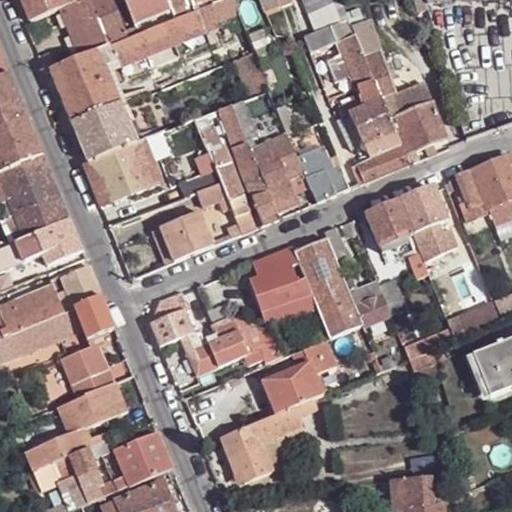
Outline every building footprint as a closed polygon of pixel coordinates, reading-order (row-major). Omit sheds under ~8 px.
[(20,0),(30,23),(87,0),(20,0)] [(106,45),(126,38),(124,33),(110,0),(87,0),(87,2),(106,45)] [(124,0),(134,25),(170,10),(166,0),(124,0)] [(166,0),(170,10),(190,2),(193,13),(211,5),(210,4),(212,3),(211,0),(166,0)] [(238,13),(232,0),(221,0),(212,3),(210,4),(211,5),(218,21),(238,13)] [(261,0),(266,12),(291,2),(290,0),(261,0)] [(312,13),(326,9),(341,2),(340,0),(300,0),(306,16),(312,13)] [(511,0),(420,0),(418,0),(465,144),(511,127),(511,0)] [(79,56),(106,45),(87,2),(61,12),(79,56)] [(193,13),(190,2),(170,10),(174,21),(176,20),(193,13)] [(326,9),(312,13),(320,33),(302,39),(309,55),(331,46),(334,42),(335,44),(356,37),(352,27),(341,2),(326,9)] [(218,21),(211,5),(193,13),(176,20),(181,33),(183,32),(184,35),(218,21)] [(181,33),(176,20),(174,21),(139,35),(136,37),(142,49),(181,33)] [(367,21),(352,27),(356,37),(361,49),(367,65),(374,82),(383,101),(385,109),(391,121),(402,148),(406,158),(409,167),(419,162),(415,154),(424,150),(432,147),(447,141),(432,104),(405,116),(400,104),(367,21)] [(139,35),(136,28),(124,33),(126,38),(127,41),(136,37),(139,35)] [(246,30),(223,40),(233,62),(235,61),(256,52),(246,30)] [(65,107),(112,88),(105,70),(117,66),(115,61),(142,49),(136,37),(127,41),(63,67),(51,73),(65,107)] [(356,37),(335,44),(340,56),(349,78),(354,91),(357,89),(374,82),(367,65),(361,49),(356,37)] [(57,52),(40,59),(46,75),(51,73),(63,67),(57,52)] [(256,52),(235,61),(237,67),(247,91),(250,99),(266,93),(268,82),(256,52)] [(0,81),(9,78),(0,55),(0,81)] [(340,56),(325,63),(333,85),(349,78),(340,56)] [(9,78),(0,81),(0,131),(27,120),(9,78)] [(383,101),(374,82),(357,89),(361,101),(365,109),(383,101)] [(112,88),(65,107),(73,125),(120,107),(112,88)] [(427,93),(400,104),(405,116),(432,104),(427,93)] [(247,125),(253,139),(259,137),(244,101),(232,107),(237,121),(240,127),(247,125)] [(344,119),(360,158),(380,150),(382,156),(402,148),(391,121),(385,109),(383,101),(365,109),(349,117),(344,119)] [(361,101),(346,109),(349,117),(365,109),(361,101)] [(89,164),(127,148),(119,128),(127,125),(120,107),(73,125),(89,164)] [(227,125),(237,121),(232,107),(221,110),(227,125)] [(207,116),(194,121),(200,133),(211,128),(207,116)] [(0,176),(43,159),(27,120),(0,131),(0,176)] [(185,141),(200,135),(200,133),(194,121),(179,128),(185,141)] [(230,134),(241,130),(240,127),(237,121),(227,125),(230,134)] [(253,139),(247,125),(240,127),(241,130),(250,153),(257,150),(252,140),(253,139)] [(263,227),(280,220),(277,215),(250,153),(241,130),(230,134),(235,150),(233,150),(263,227)] [(296,159),(286,137),(257,150),(250,153),(277,215),(298,205),(294,196),(288,181),(303,174),(296,159)] [(143,142),(137,144),(145,168),(153,166),(143,142)] [(160,184),(153,166),(145,168),(137,144),(127,148),(89,164),(84,166),(102,207),(160,184)] [(312,193),(317,205),(329,200),(352,190),(343,167),(336,170),(326,147),(296,159),(303,174),(310,189),(312,193)] [(432,147),(424,150),(428,159),(435,156),(432,147)] [(361,174),(365,185),(409,167),(406,158),(402,148),(382,156),(357,166),(361,174)] [(242,235),(243,236),(255,231),(242,199),(243,199),(225,156),(211,162),(215,170),(221,185),(231,208),(238,224),(242,235)] [(43,159),(0,176),(0,180),(25,241),(69,222),(43,159)] [(463,213),(467,224),(485,217),(488,228),(511,218),(511,162),(510,159),(456,180),(468,211),(463,213)] [(361,174),(357,166),(351,168),(354,176),(361,174)] [(184,183),(190,197),(197,194),(221,185),(215,170),(184,183)] [(294,196),(310,189),(303,174),(288,181),(294,196)] [(365,185),(361,174),(354,176),(359,188),(365,185)] [(16,245),(25,241),(0,180),(0,224),(9,247),(16,245)] [(231,208),(221,185),(197,194),(202,209),(212,205),(218,203),(221,211),(231,208)] [(433,190),(399,203),(412,237),(414,237),(425,264),(458,250),(450,233),(443,236),(439,226),(447,223),(433,190)] [(218,203),(212,205),(215,213),(221,211),(218,203)] [(399,203),(366,216),(366,217),(380,254),(414,241),(412,237),(399,203)] [(162,231),(176,264),(215,247),(201,214),(162,231)] [(83,254),(69,222),(25,241),(16,245),(25,265),(43,258),(48,269),(83,254)] [(352,222),(340,228),(345,240),(358,235),(352,222)] [(238,224),(228,228),(232,239),(242,235),(238,224)] [(462,228),(450,233),(458,250),(470,246),(462,228)] [(327,240),(336,263),(348,258),(336,229),(324,234),(327,240)] [(154,233),(168,266),(176,264),(162,231),(154,233)] [(329,341),(362,327),(355,310),(344,283),(336,263),(327,240),(322,242),(294,254),(299,266),(316,309),(325,329),(329,341)] [(292,248),(253,263),(259,279),(251,282),(262,314),(270,311),(274,324),(316,309),(299,266),(294,254),(292,248)] [(416,277),(427,272),(420,255),(409,259),(416,277)] [(102,299),(89,268),(62,280),(73,311),(102,299)] [(353,280),(344,283),(355,310),(362,327),(363,328),(390,317),(383,298),(379,288),(376,283),(357,291),(353,280)] [(383,298),(390,317),(406,312),(394,283),(379,288),(383,298)] [(0,341),(24,332),(64,315),(53,288),(0,310),(0,341)] [(195,337),(178,295),(159,302),(150,326),(161,351),(181,343),(195,337)] [(503,321),(511,316),(511,295),(496,302),(503,321)] [(115,332),(102,299),(73,311),(83,334),(88,344),(100,339),(115,332)] [(492,302),(460,316),(468,338),(501,324),(492,302)] [(226,303),(205,312),(212,329),(233,320),(226,303)] [(0,364),(83,334),(73,311),(64,315),(24,332),(0,341),(0,364)] [(270,311),(262,314),(266,327),(274,324),(270,311)] [(460,316),(446,322),(449,328),(451,334),(454,344),(468,338),(460,316)] [(187,356),(196,379),(260,353),(262,352),(250,325),(233,320),(212,329),(218,343),(211,346),(187,356)] [(449,328),(402,348),(408,362),(411,361),(417,359),(431,353),(454,344),(451,334),(449,328)] [(269,330),(265,329),(268,336),(266,337),(264,338),(266,341),(267,343),(266,350),(262,352),(260,353),(266,367),(284,360),(279,350),(280,337),(275,330),(269,330)] [(325,329),(311,335),(317,347),(324,343),(329,341),(325,329)] [(100,339),(88,344),(90,350),(61,362),(72,388),(108,373),(99,351),(104,349),(100,339)] [(268,399),(276,418),(294,410),(307,405),(322,399),(314,378),(335,369),(324,343),(317,347),(294,356),(299,368),(264,382),(271,398),(268,399)] [(511,390),(511,346),(506,348),(504,343),(472,357),(490,399),(511,390)] [(373,352),(364,356),(373,377),(382,374),(373,352)] [(417,359),(411,361),(415,370),(435,362),(431,353),(417,359)] [(391,354),(381,359),(386,372),(397,367),(391,354)] [(472,357),(469,358),(487,401),(490,399),(472,357)] [(72,388),(78,403),(114,387),(108,373),(72,388)] [(26,456),(34,476),(70,461),(90,452),(87,446),(81,433),(127,414),(116,385),(114,387),(78,403),(58,411),(69,437),(26,456)] [(307,405),(294,410),(296,415),(309,409),(307,405)] [(220,441),(236,477),(240,476),(244,486),(272,475),(262,448),(274,443),(274,442),(302,430),(296,415),(294,410),(276,418),(220,441)] [(262,448),(272,475),(288,468),(280,449),(306,438),(302,430),(274,442),(274,443),(262,448)] [(129,489),(173,470),(158,435),(119,452),(114,454),(119,466),(125,479),(129,489)] [(103,438),(87,446),(90,452),(106,445),(103,438)] [(90,452),(94,462),(102,459),(114,454),(119,452),(115,441),(106,445),(90,452)] [(60,486),(97,470),(94,462),(90,452),(70,461),(34,476),(41,494),(60,486)] [(110,470),(115,483),(125,479),(119,466),(110,470)] [(60,486),(67,503),(75,500),(98,490),(104,488),(97,470),(60,486)] [(240,488),(244,486),(240,476),(236,477),(240,488)] [(129,489),(125,479),(115,483),(112,484),(104,488),(98,490),(102,500),(109,497),(109,498),(129,489)] [(441,511),(441,509),(431,510),(428,480),(390,484),(393,511),(441,511)] [(174,511),(163,485),(117,504),(120,511),(174,511)] [(75,500),(79,510),(102,500),(98,490),(75,500)] [(74,511),(79,510),(75,500),(67,503),(51,509),(51,511),(74,511)]
